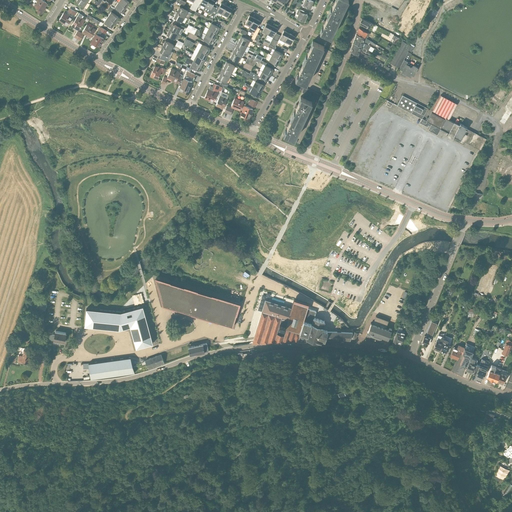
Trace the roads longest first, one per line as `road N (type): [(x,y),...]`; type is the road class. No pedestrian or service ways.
road 1 (unclassified): [(0,390),(121,380),(236,348),(312,344)]
road 2 (unclassified): [(409,356),(465,220)]
road 3 (residential): [(313,165),(259,274)]
